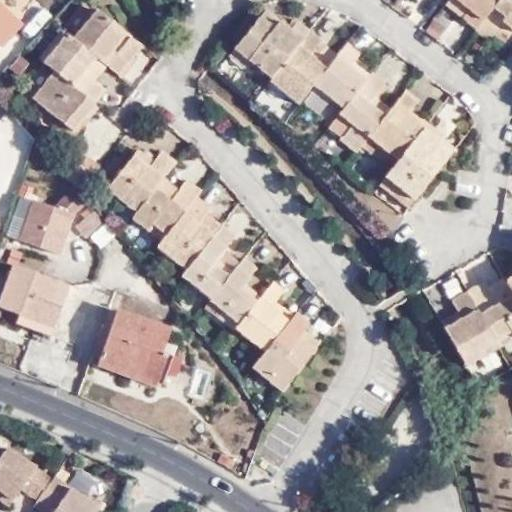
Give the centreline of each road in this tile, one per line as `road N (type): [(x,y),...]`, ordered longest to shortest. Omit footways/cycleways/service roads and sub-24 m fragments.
road 1 (tertiary): [(0,385),(209,477),(262,511)]
road 2 (unknown): [(457,243),(400,294),(356,305)]
